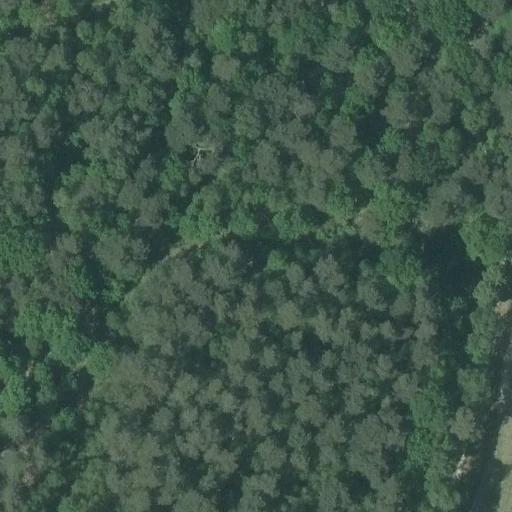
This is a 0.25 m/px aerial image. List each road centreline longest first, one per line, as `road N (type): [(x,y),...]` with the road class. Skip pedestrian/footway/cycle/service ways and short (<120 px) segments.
road 1 (track): [(511,309),(414,274),(213,242),(165,252),(0,396)]
road 2 (track): [(323,0),(511,76)]
road 3 (track): [(469,511),(511,321)]
road 4 (track): [(88,326),(97,344),(55,511)]
